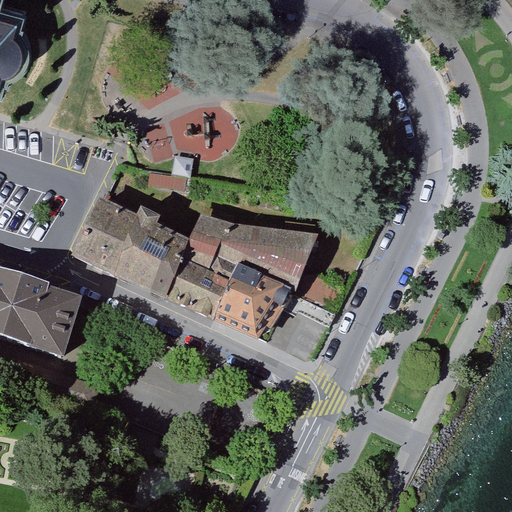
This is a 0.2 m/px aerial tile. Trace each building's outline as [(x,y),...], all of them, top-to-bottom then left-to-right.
[(32,11),(7,3),(8,0),(0,0),(0,91),(8,94),(27,82),(41,58),(44,33),(32,11)] [(106,208),(85,267),(181,310),(196,266),(205,241),(177,228),(176,220),(154,211),(148,223),(106,208)] [(205,241),(196,266),(227,276),(235,259),(257,268),(311,292),(318,279),(326,257),(328,238),(214,222),(211,241),(205,241)] [(196,266),(181,310),(228,330),(257,268),(235,259),(227,276),(196,266)] [(257,268),(228,330),(273,348),(296,303),(342,323),(348,311),(311,292),(257,268)] [(0,337),(62,358),(82,305),(47,293),(49,287),(30,282),(11,276),(10,281),(0,277),(0,337)] [(356,290),(318,279),(311,292),(348,311),(356,290)] [(0,362),(56,387),(94,404),(101,386),(0,348),(0,362)]
